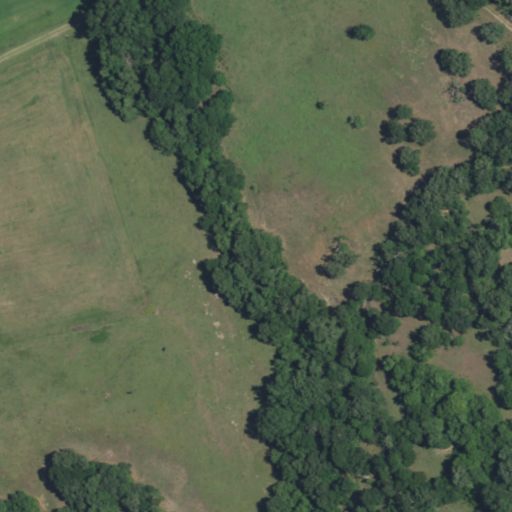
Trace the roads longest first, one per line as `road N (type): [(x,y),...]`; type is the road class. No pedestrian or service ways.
road 1 (residential): [(467,236),(48,511)]
road 2 (residential): [(511,289),(467,236),(420,21)]
